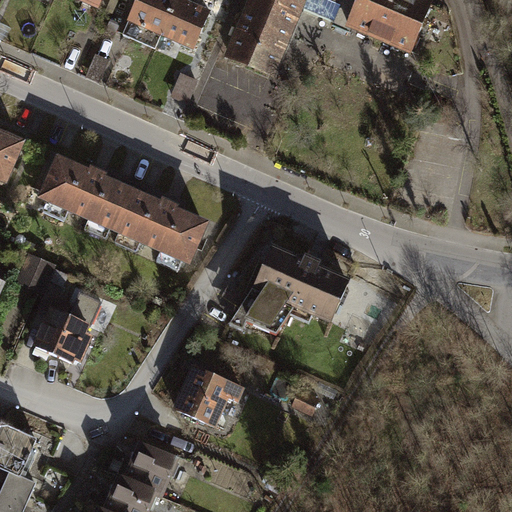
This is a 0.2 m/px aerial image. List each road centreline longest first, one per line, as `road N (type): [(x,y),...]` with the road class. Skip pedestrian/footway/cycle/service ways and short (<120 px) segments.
road 1 (residential): [(0,380),(118,429),(271,189)]
road 2 (residential): [(271,189),(0,73)]
road 3 (track): [(441,264),(281,511)]
road 4 (residential): [(511,272),(441,264),(271,189)]
